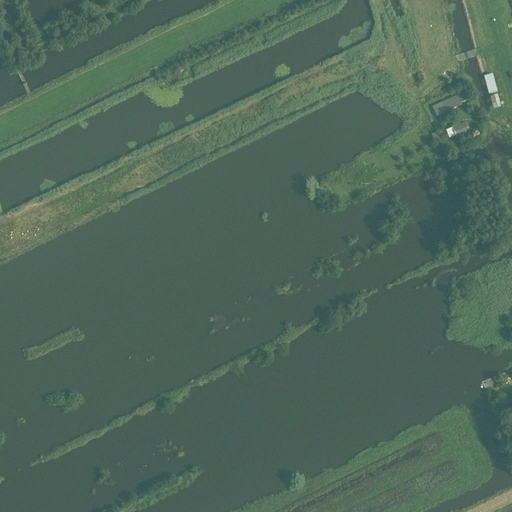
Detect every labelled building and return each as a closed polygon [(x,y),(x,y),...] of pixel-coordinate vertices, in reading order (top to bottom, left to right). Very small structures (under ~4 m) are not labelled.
[(491,97),(498,95),(494,77),(487,79),(491,97)] [(436,117),(461,106),(460,104),(468,101),(464,93),(432,108),(436,117)] [(495,110),(502,107),(498,96),(490,98),(495,110)] [(469,133),(465,124),(458,127),(457,125),(452,127),(453,129),(446,131),(449,139),(455,136),(456,138),(469,133)] [(436,133),(431,135),(435,145),(440,143),(436,133)]
